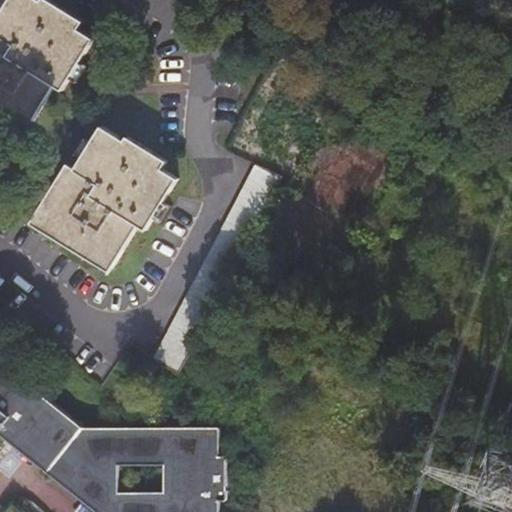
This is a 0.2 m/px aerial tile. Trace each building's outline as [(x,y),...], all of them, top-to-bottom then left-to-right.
[(0,117),(16,127),(19,122),(31,129),(53,92),(62,98),(97,41),(82,32),(86,25),(44,0),(14,0),(0,23),(0,117)] [(217,0),(213,8),(236,23),(244,10),(228,0),(217,0)] [(110,138),(101,133),(77,171),(70,166),(37,219),(53,229),(48,237),(99,268),(104,261),(114,267),(136,232),(144,237),(178,181),(162,171),(167,164),(114,132),(110,138)] [(178,376),(227,283),(282,178),(257,165),(153,364),(178,376)] [(0,431),(96,511),(218,511),(219,503),(226,503),(227,459),(219,459),(219,428),(82,427),(0,359),(0,431)]
